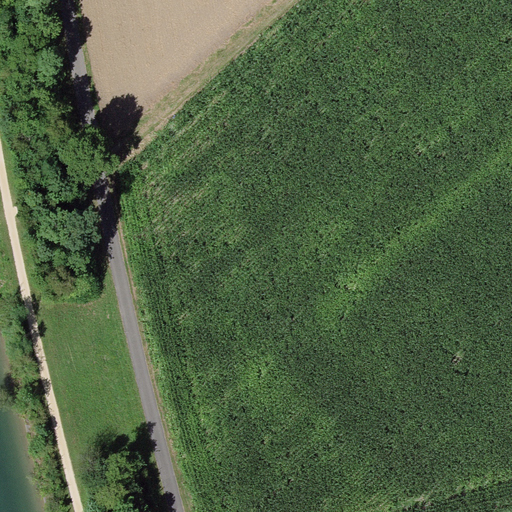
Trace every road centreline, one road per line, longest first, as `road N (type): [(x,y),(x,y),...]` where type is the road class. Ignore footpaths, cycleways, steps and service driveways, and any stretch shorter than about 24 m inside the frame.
road 1 (track): [(71,0),(97,168),(181,511)]
road 2 (track): [(0,179),(79,511)]
road 3 (track): [(294,0),(97,168)]
